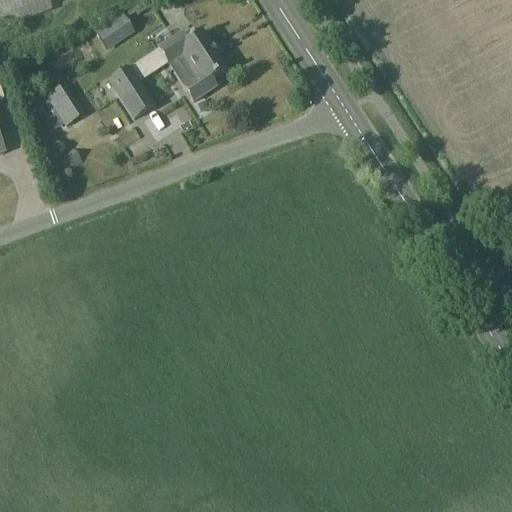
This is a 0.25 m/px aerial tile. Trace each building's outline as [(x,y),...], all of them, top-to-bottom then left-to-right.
[(47,0),(0,0),(0,31),(52,12),(47,0)] [(88,0),(84,3),(90,12),(107,0),(88,0)] [(181,36),(157,51),(167,67),(176,61),(191,83),(182,89),(193,105),(216,89),(211,81),(226,71),(201,34),(186,44),(181,36)] [(128,71),(108,84),(133,122),(153,109),(128,71)] [(65,88),(46,100),(65,129),(83,116),(65,88)]
